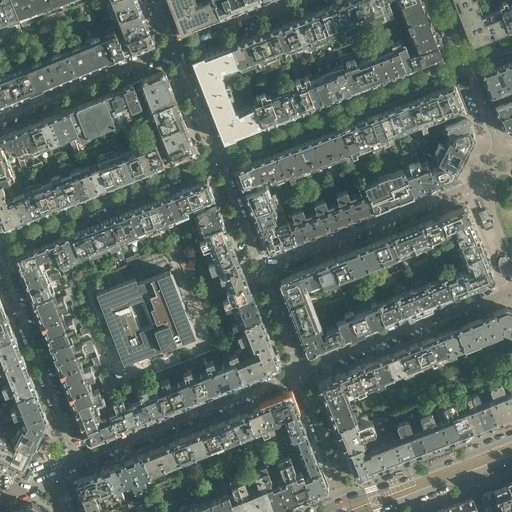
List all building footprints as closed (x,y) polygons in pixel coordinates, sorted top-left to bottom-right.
[(18,14),(12,0),(0,0),(0,3),(6,19),(18,14)] [(32,21),(23,0),(12,0),(18,14),(22,25),(32,21)] [(43,16),(36,0),(23,0),(32,21),(34,26),(39,24),(37,18),(43,16)] [(54,12),(49,0),(36,0),(43,16),(54,12)] [(77,3),(76,0),(49,0),(54,12),(59,25),(55,26),(57,30),(67,26),(65,22),(71,20),(66,7),(77,3)] [(94,12),(89,0),(76,0),(77,3),(82,16),(85,15),(88,23),(93,21),(90,13),(94,12)] [(136,0),(109,0),(113,9),(136,0)] [(141,10),(137,0),(136,0),(113,9),(117,19),(141,10)] [(219,17),(212,0),(204,0),(195,5),(194,2),(196,2),(195,0),(168,0),(178,23),(181,32),(188,30),(219,17)] [(231,13),(231,12),(225,0),(212,0),(219,17),(231,13)] [(237,0),(225,0),(231,12),(241,8),(237,0)] [(260,1),(259,0),(237,0),(241,8),(260,1)] [(354,22),(346,0),(337,3),(348,31),(352,29),(350,24),(354,22)] [(364,19),(356,0),(346,0),(354,22),(364,19)] [(375,14),(369,0),(356,0),(364,19),(375,14)] [(385,17),(378,0),(369,0),(375,14),(379,13),(381,18),(385,17)] [(393,13),(387,0),(378,0),(385,17),(393,13)] [(424,5),(421,0),(407,0),(398,4),(402,13),(424,5)] [(481,11),(476,0),(453,0),(461,18),(479,11),(481,11)] [(511,28),(511,16),(507,5),(505,0),(503,0),(501,1),(504,7),(500,8),(508,30),(511,28)] [(6,19),(0,3),(0,37),(1,41),(9,38),(2,20),(6,19)] [(351,38),(348,31),(337,3),(329,7),(337,29),(344,47),(353,44),(351,38)] [(424,5),(402,13),(406,23),(427,15),(424,5)] [(337,29),(329,7),(318,11),(327,33),(337,29)] [(508,30),(500,8),(481,16),(479,11),(461,18),(471,45),(508,30)] [(145,20),(141,10),(117,19),(121,29),(145,20)] [(327,33),(318,11),(309,14),(318,36),(327,33)] [(318,36),(309,14),(301,18),(311,45),(315,44),(313,38),(318,36)] [(85,15),(82,16),(75,19),(78,27),(88,23),(85,15)] [(431,25),(427,15),(406,23),(410,33),(431,25)] [(311,45),(301,18),(292,21),(300,43),(305,41),(307,47),(311,45)] [(149,30),(145,20),(121,29),(125,39),(149,30)] [(300,43),(292,21),(283,24),(292,47),(300,43)] [(292,47),(283,24),(275,28),(285,55),(289,54),(287,48),(292,47)] [(435,34),(431,25),(410,33),(413,43),(435,34)] [(285,55),(275,28),(266,31),(274,53),(279,52),(281,57),(285,55)] [(151,44),(153,40),(149,30),(125,39),(119,42),(124,54),(151,44)] [(279,66),(274,53),(266,31),(257,35),(265,57),(270,69),(279,66)] [(119,42),(117,36),(115,32),(105,36),(114,58),(124,54),(119,42)] [(439,45),(435,34),(413,43),(417,52),(417,53),(439,45)] [(265,57),(257,35),(248,38),(258,66),(261,73),(266,71),(261,58),(265,57)] [(361,40),(359,35),(351,38),(353,44),(361,40)] [(114,58),(105,36),(100,38),(99,36),(94,38),(104,62),(114,58)] [(104,62),(94,38),(90,40),(91,42),(85,44),(94,66),(104,62)] [(258,66),(248,38),(240,41),(249,63),(252,62),(254,67),(258,66)] [(249,63),(240,41),(231,44),(240,67),(249,63)] [(413,67),(409,55),(405,45),(401,46),(399,41),(395,42),(406,70),(413,67)] [(406,70),(395,42),(390,44),(393,49),(389,51),(398,73),(406,70)] [(94,66),(85,44),(80,46),(80,44),(75,46),(85,70),(94,66)] [(223,74),(221,70),(238,65),(239,65),(239,67),(240,67),(231,44),(231,45),(230,45),(214,51),(199,57),(192,60),(193,63),(204,90),(208,100),(228,92),(221,75),(223,74)] [(355,50),(353,44),(344,47),(347,53),(355,50)] [(441,57),(442,53),(439,45),(417,53),(417,52),(409,55),(413,67),(425,63),(441,57)] [(85,70),(75,46),(70,48),(71,50),(66,52),(75,74),(85,70)] [(347,53),(344,47),(336,50),(339,56),(347,53)] [(339,56),(336,50),(326,54),(328,57),(329,60),(339,56)] [(398,73),(389,51),(379,55),(388,77),(398,73)] [(75,74),(66,52),(61,54),(60,52),(55,54),(65,78),(75,74)] [(65,78),(55,54),(51,56),(52,58),(47,60),(56,82),(65,78)] [(388,77),(379,55),(370,58),(378,81),(388,77)] [(369,85),(360,62),(356,64),(354,58),(350,60),(360,88),(369,85)] [(378,81),(370,58),(360,62),(369,85),(378,81)] [(56,82),(47,60),(41,62),(41,60),(36,62),(46,86),(56,82)] [(360,88),(350,60),(346,61),(348,67),(344,68),(352,91),(360,88)] [(511,86),(511,64),(511,61),(501,65),(510,87),(511,86)] [(46,86),(36,62),(31,64),(32,66),(27,68),(36,90),(46,86)] [(510,87),(501,65),(492,68),(492,69),(501,91),(510,87)] [(36,90),(27,68),(22,70),(21,68),(17,70),(26,94),(36,90)] [(352,91),(344,68),(334,72),(342,95),(352,91)] [(501,91),(492,69),(484,72),(483,72),(482,74),(495,106),(511,99),(511,92),(511,91),(502,95),(501,91)] [(26,94),(17,70),(12,72),(13,74),(8,76),(17,98),(26,94)] [(145,90),(168,81),(165,73),(162,71),(133,83),(137,95),(145,91),(145,90)] [(342,95),(334,72),(324,76),(332,98),(342,95)] [(17,98),(8,76),(3,78),(2,76),(0,76),(0,84),(7,102),(17,98)] [(322,102),(314,80),(310,81),(308,76),(303,78),(305,83),(314,106),(322,102)] [(332,98),(324,76),(314,80),(322,102),(332,98)] [(314,106),(305,83),(301,85),(299,80),(295,81),(306,109),(314,106)] [(172,90),(168,81),(145,90),(145,91),(149,99),(172,90)] [(306,109),(295,81),(291,83),(293,88),(289,90),(297,112),(306,109)] [(141,105),(137,95),(133,83),(123,87),(130,105),(130,107),(131,109),(141,105)] [(467,117),(455,86),(455,85),(452,84),(444,88),(452,110),(451,110),(456,121),(467,117)] [(123,87),(110,92),(122,122),(134,117),(131,109),(130,107),(124,110),(123,108),(130,105),(123,87)] [(452,110),(444,88),(434,91),(443,114),(451,110),(452,110)] [(176,99),(172,90),(149,99),(152,109),(176,99)] [(297,112),(289,90),(279,93),(288,116),(297,112)] [(288,116),(279,93),(279,91),(270,95),(271,97),(279,119),(288,116)] [(443,114),(434,91),(425,95),(434,117),(443,114)] [(123,125),(122,122),(110,92),(102,95),(103,95),(76,106),(69,109),(81,139),(82,142),(91,139),(89,133),(113,124),(115,129),(123,125)] [(263,126),(254,103),(254,104),(254,105),(254,106),(254,105),(238,113),(237,109),(235,110),(228,92),(208,100),(220,132),(224,141),(230,138),(235,136),(262,125),(262,126),(263,126)] [(279,119),(271,97),(266,98),(264,93),(260,95),(271,122),(279,119)] [(271,122),(260,95),(256,96),(258,102),(254,103),(263,126),(271,122)] [(434,117),(425,95),(416,98),(424,121),(434,117)] [(427,127),(424,121),(416,98),(407,102),(416,124),(421,123),(423,128),(427,127)] [(180,111),(176,99),(152,109),(155,116),(152,117),(154,121),(180,111)] [(511,99),(495,106),(499,116),(511,110),(511,99)] [(416,124),(407,102),(401,104),(397,106),(406,128),(416,124)] [(406,128),(397,106),(393,107),(387,110),(396,132),(406,128)] [(81,139),(69,109),(59,113),(69,137),(71,143),(81,139)] [(396,132),(387,110),(378,113),(390,141),(394,140),(392,134),(396,132)] [(509,130),(511,125),(511,110),(499,116),(502,126),(509,130)] [(184,122),(180,111),(154,121),(156,126),(158,125),(161,132),(184,122)] [(69,137),(59,113),(50,117),(59,139),(64,137),(65,139),(69,137)] [(390,141),(378,113),(370,116),(379,139),(383,137),(385,143),(390,141)] [(379,139),(370,116),(360,120),(369,143),(379,139)] [(59,139),(50,117),(40,121),(50,145),(54,143),(53,142),(59,139)] [(467,117),(456,121),(445,125),(449,135),(451,134),(471,127),(467,117)] [(369,143),(360,120),(350,124),(358,147),(369,143)] [(50,145),(40,121),(30,125),(39,147),(45,145),(46,147),(50,145)] [(162,142),(165,141),(188,132),(184,122),(161,132),(153,135),(155,140),(163,137),(164,139),(161,140),(162,142)] [(358,147),(350,124),(341,127),(352,156),(356,154),(354,148),(358,147)] [(39,147),(30,125),(20,129),(29,153),(33,152),(33,150),(39,147)] [(352,156),(341,127),(333,131),(342,153),(345,152),(348,158),(352,156)] [(467,152),(475,137),(471,127),(451,134),(453,139),(451,143),(467,152)] [(29,153),(20,129),(10,133),(17,150),(19,155),(24,153),(25,155),(29,153)] [(342,153),(333,131),(323,134),(332,157),(342,153)] [(192,141),(188,132),(165,141),(168,149),(168,151),(192,141)] [(17,150),(10,133),(0,137),(0,145),(3,144),(5,148),(10,150),(12,149),(13,152),(17,150)] [(332,157),(323,134),(313,138),(322,161),(332,157)] [(322,161),(313,138),(303,142),(312,165),(322,161)] [(424,144),(422,139),(411,143),(414,149),(420,146),(424,144)] [(164,164),(193,152),(195,149),(192,141),(168,151),(168,149),(160,153),(164,164)] [(467,152),(451,143),(448,141),(444,148),(443,148),(443,145),(439,143),(437,147),(462,161),(467,152)] [(164,164),(160,153),(155,142),(145,146),(154,168),(164,164)] [(312,165),(303,142),(294,146),(302,169),(312,165)] [(145,172),(154,168),(145,146),(136,149),(145,172)] [(302,169),(294,146),(284,150),(292,172),(302,169)] [(404,152),(401,146),(397,147),(398,149),(393,151),(395,156),(398,155),(404,152)] [(420,146),(414,149),(409,150),(411,155),(422,151),(420,146)] [(462,161),(437,147),(434,153),(438,155),(441,153),(442,153),(438,162),(444,165),(457,171),(462,161)] [(145,172),(136,149),(126,153),(135,176),(145,172)] [(301,194),(298,187),(292,172),(284,150),(276,153),(284,175),(293,197),(301,194)] [(409,150),(404,152),(398,155),(399,160),(411,155),(409,150)] [(56,161),(53,153),(46,156),(49,164),(56,161)] [(135,176),(126,153),(117,157),(126,179),(135,176)] [(284,175),(276,153),(266,156),(275,178),(284,175)] [(275,178),(266,156),(257,160),(264,179),(269,176),(271,180),(275,178)] [(126,179),(117,157),(108,160),(117,183),(126,179)] [(4,160),(0,161),(0,183),(1,183),(11,179),(9,173),(11,172),(8,164),(6,165),(4,160)] [(117,183),(108,160),(99,164),(107,187),(117,183)] [(264,179),(257,160),(246,164),(254,183),(264,179)] [(436,185),(430,171),(429,167),(421,170),(420,168),(422,166),(420,161),(414,163),(425,189),(436,185)] [(413,194),(406,176),(403,169),(390,175),(389,173),(383,176),(378,163),(359,171),(363,183),(374,210),(413,194)] [(425,189),(414,163),(409,166),(411,171),(413,171),(414,172),(406,176),(413,194),(425,189)] [(107,187),(99,164),(89,168),(98,190),(107,187)] [(254,183),(246,164),(235,168),(244,194),(253,190),(250,184),(254,183)] [(454,178),(457,171),(444,165),(430,171),(436,185),(454,178)] [(98,190),(89,168),(80,172),(89,194),(98,190)] [(89,194),(80,172),(71,175),(79,197),(89,194)] [(79,197),(71,175),(61,179),(70,201),(79,197)] [(70,201),(61,179),(52,183),(61,205),(70,201)] [(216,204),(207,179),(195,184),(202,203),(206,202),(208,207),(216,204)] [(61,205),(52,183),(43,186),(51,209),(61,205)] [(374,210),(363,183),(358,185),(360,191),(360,195),(356,197),(363,214),(374,210)] [(202,203),(195,184),(184,188),(192,207),(202,203)] [(310,190),(308,184),(298,187),(301,194),(302,193),(310,190)] [(51,209),(43,186),(33,190),(42,212),(51,209)] [(269,195),(265,186),(253,190),(244,194),(248,203),(269,195)] [(192,207),(184,188),(175,192),(183,213),(189,211),(189,208),(192,207)] [(42,212),(33,190),(24,194),(24,195),(33,216),(42,212)] [(363,214),(356,197),(352,199),(349,196),(346,190),(341,192),(352,219),(363,214)] [(183,213),(175,192),(166,196),(174,217),(183,213)] [(352,219),(341,192),(336,194),(338,200),(338,204),(333,206),(340,223),(352,219)] [(301,194),(293,197),(291,197),(294,203),(305,199),(302,193),(301,194)] [(33,216),(24,195),(15,198),(24,220),(33,216)] [(270,195),(269,195),(248,203),(252,213),(273,204),(274,204),(270,195)] [(174,217),(166,196),(156,200),(164,221),(174,217)] [(24,220),(15,198),(7,202),(15,223),(24,220)] [(15,223),(7,202),(6,199),(2,201),(3,203),(0,204),(0,217),(3,226),(4,226),(6,226),(6,227),(15,223)] [(340,223),(333,206),(329,208),(326,205),(324,199),(319,201),(329,228),(340,223)] [(165,221),(164,221),(156,200),(147,204),(156,225),(165,221)] [(329,228),(319,201),(313,203),(316,209),(315,213),(311,215),(318,232),(329,228)] [(156,225),(147,204),(137,207),(146,229),(156,225)] [(220,214),(216,204),(208,207),(195,212),(199,221),(199,222),(220,214)] [(275,220),(274,215),(275,215),(274,211),(276,210),(273,204),(252,213),(257,227),(272,222),(275,220)] [(146,229),(137,207),(128,211),(136,233),(146,229)] [(454,224),(470,218),(466,208),(462,207),(439,216),(446,234),(449,232),(450,229),(450,228),(455,226),(454,224)] [(318,232),(311,215),(307,216),(304,214),(302,208),(296,210),(307,236),(318,232)] [(492,225),(486,209),(478,212),(484,228),(492,225)] [(307,236),(296,210),(291,212),(293,218),(293,222),(289,224),(296,241),(307,236)] [(136,233),(128,211),(118,215),(127,236),(136,233)] [(206,230),(224,223),(220,214),(199,222),(199,221),(197,222),(201,232),(206,230)] [(127,236),(118,215),(109,219),(117,240),(127,236)] [(446,234),(439,216),(424,222),(431,239),(439,236),(440,238),(447,236),(446,234)] [(477,234),(470,218),(454,224),(455,226),(458,232),(455,234),(458,242),(477,234)] [(117,240),(109,219),(99,222),(108,244),(117,240)] [(108,244),(99,222),(90,226),(98,248),(108,244)] [(276,232),(274,229),(275,229),(272,222),(257,227),(262,240),(272,236),(271,234),(276,232)] [(431,239),(424,222),(406,229),(414,249),(420,247),(419,245),(431,240),(431,239)] [(228,234),(224,223),(206,230),(209,239),(205,238),(199,240),(201,245),(228,234)] [(296,241),(289,224),(289,223),(275,229),(274,229),(276,232),(277,236),(281,247),(296,241)] [(98,248),(90,226),(80,230),(89,252),(98,248)] [(414,249),(406,229),(389,236),(396,254),(408,249),(408,252),(414,249)] [(89,252),(80,230),(71,233),(79,255),(89,252)] [(79,255),(71,233),(61,237),(70,259),(79,255)] [(233,246),(228,234),(201,245),(203,250),(209,248),(212,244),(215,253),(233,246)] [(483,251),(477,234),(458,242),(460,247),(463,246),(464,250),(461,251),(464,258),(483,251)] [(281,247),(277,236),(273,238),(272,236),(262,240),(267,252),(281,247)] [(397,254),(396,254),(389,236),(375,242),(382,260),(397,254)] [(70,259),(61,237),(52,241),(57,253),(61,263),(70,259)] [(57,253),(52,241),(33,248),(38,261),(57,253)] [(382,260),(375,242),(360,247),(367,266),(382,260)] [(156,253),(152,245),(142,248),(146,257),(156,253)] [(237,257),(233,246),(215,253),(218,261),(214,260),(208,262),(210,267),(237,257)] [(367,266),(360,247),(345,253),(352,272),(367,266)] [(38,261),(33,248),(30,249),(17,254),(16,257),(20,267),(37,260),(37,261),(38,261)] [(146,257),(142,248),(133,252),(136,259),(136,261),(146,257)] [(489,267),(483,251),(464,258),(467,266),(470,265),(473,271),(474,273),(489,267)] [(136,259),(133,252),(124,256),(126,263),(136,259)] [(352,272),(345,253),(330,259),(337,278),(352,272)] [(241,269),(237,257),(210,267),(212,272),(218,270),(220,267),(224,275),(241,269)] [(429,264),(426,258),(419,261),(421,267),(429,264)] [(496,261),(500,275),(507,272),(511,272),(507,258),(496,261)] [(337,278),(330,259),(315,265),(321,280),(322,284),(337,278)] [(41,271),(37,261),(37,260),(20,267),(24,277),(41,271)] [(421,267),(419,261),(412,264),(414,270),(421,267)] [(431,270),(429,264),(421,267),(424,273),(431,270)] [(321,280),(315,265),(296,273),(300,283),(301,282),(304,281),(306,285),(307,285),(321,280)] [(424,273),(421,267),(414,270),(417,276),(424,273)] [(492,280),(493,277),(493,278),(494,277),(493,277),(489,267),(474,273),(473,271),(468,273),(467,272),(466,271),(462,273),(468,290),(469,289),(470,288),(471,289),(492,280)] [(252,294),(247,283),(245,279),(241,269),(224,275),(219,277),(222,284),(227,282),(228,286),(230,289),(233,298),(229,297),(223,300),(225,305),(252,294)] [(394,278),(404,273),(403,269),(388,275),(390,279),(394,278)] [(468,290),(462,273),(461,270),(454,273),(455,275),(447,279),(453,296),(468,290)] [(50,281),(46,271),(42,272),(41,271),(24,277),(28,289),(50,281)] [(133,312),(126,315),(129,321),(131,327),(138,325),(140,330),(153,325),(162,348),(162,347),(194,335),(170,271),(137,283),(135,279),(142,298),(129,303),(133,312)] [(302,285),(301,282),(300,283),(296,273),(280,279),(279,282),(283,293),(302,285)] [(453,296),(447,279),(445,274),(439,276),(440,279),(428,283),(436,303),(453,296)] [(386,281),(390,279),(388,275),(373,281),(375,285),(379,283),(386,281)] [(396,283),(394,278),(390,279),(386,281),(388,287),(396,283)] [(133,312),(129,303),(142,298),(135,279),(97,293),(110,328),(129,321),(126,315),(133,312)] [(217,286),(215,279),(204,283),(207,290),(217,286)] [(55,293),(50,281),(28,289),(33,301),(52,294),(55,293)] [(359,291),(370,287),(375,285),(373,281),(358,287),(359,291)] [(388,287),(386,281),(379,283),(381,289),(388,287)] [(436,303),(428,283),(427,281),(422,283),(423,285),(411,290),(419,310),(436,303)] [(307,298),(302,286),(302,285),(283,293),(288,305),(307,298)] [(74,297),(70,287),(64,289),(66,295),(68,294),(70,299),(74,297)] [(356,293),(359,291),(358,287),(343,293),(345,297),(356,293)] [(358,297),(371,292),(370,287),(359,291),(356,293),(358,297)] [(419,310),(411,290),(399,295),(398,293),(392,295),(393,298),(400,317),(419,310)] [(219,307),(215,299),(224,295),(222,292),(209,297),(214,309),(219,307)] [(343,298),(345,297),(343,293),(328,299),(330,303),(343,298)] [(344,302),(358,297),(356,293),(345,297),(343,298),(344,302)] [(37,312),(65,301),(63,296),(57,298),(55,301),(52,294),(33,301),(35,306),(37,312)] [(256,306),(252,294),(225,305),(227,310),(233,308),(235,304),(239,313),(256,306)] [(79,309),(77,303),(74,297),(70,299),(72,305),(70,305),(73,311),(79,309)] [(311,310),(307,298),(288,305),(293,317),(311,310)] [(332,308),(344,302),(343,298),(330,303),(332,308)] [(400,317),(393,298),(382,302),(381,300),(375,302),(384,323),(400,317)] [(61,316),(58,309),(62,309),(67,307),(65,301),(37,312),(40,319),(42,324),(61,316)] [(384,323),(375,302),(375,301),(371,303),(372,306),(363,310),(371,329),(377,326),(384,324),(384,323)] [(260,317),(256,306),(239,313),(242,320),(237,320),(231,322),(234,327),(243,323),(260,317)] [(511,331),(511,309),(510,309),(510,308),(509,308),(507,308),(507,307),(506,307),(495,311),(495,312),(493,312),(486,315),(494,334),(501,332),(499,327),(501,326),(501,324),(503,325),(501,329),(502,330),(510,333),(511,331)] [(83,321),(79,309),(73,311),(75,318),(77,317),(79,322),(83,321)] [(316,322),(311,310),(293,317),(297,330),(316,322)] [(371,329),(363,310),(354,313),(352,310),(348,312),(357,335),(364,332),(371,329)] [(357,335),(348,312),(344,314),(345,317),(337,320),(338,325),(344,340),(351,337),(357,335)] [(0,328),(10,325),(8,321),(6,314),(0,316),(0,328)] [(494,334),(486,315),(475,319),(475,320),(471,321),(479,341),(494,334)] [(47,336),(74,324),(72,319),(66,322),(64,324),(61,316),(42,324),(44,328),(47,336)] [(265,329),(260,317),(243,323),(246,331),(237,335),(238,339),(265,329)] [(88,333),(83,321),(79,322),(82,328),(80,329),(82,335),(88,333)] [(162,348),(153,325),(140,330),(138,325),(131,327),(129,321),(110,328),(124,363),(162,348)] [(479,341),(471,321),(470,321),(470,322),(467,323),(456,327),(464,347),(479,341)] [(321,335),(316,322),(297,330),(302,342),(321,335)] [(73,347),(70,340),(67,332),(70,333),(77,330),(74,324),(47,336),(49,342),(49,343),(51,347),(54,355),(56,360),(84,349),(82,343),(73,347)] [(0,341),(14,336),(12,329),(10,325),(0,328),(0,341)] [(344,340),(338,325),(325,330),(324,331),(326,335),(322,337),(321,337),(326,347),(339,342),(344,340)] [(464,347),(456,327),(441,333),(449,352),(453,362),(458,360),(454,350),(464,347)] [(270,342),(265,329),(238,339),(240,344),(249,340),(253,348),(257,347),(270,342)] [(449,352),(441,333),(427,339),(438,367),(444,365),(440,356),(449,352)] [(326,347),(321,337),(322,337),(321,335),(302,342),(306,353),(309,354),(326,347)] [(19,347),(17,342),(14,336),(0,341),(0,353),(0,354),(19,347)] [(223,345),(220,339),(213,341),(216,348),(223,345)] [(438,367),(427,339),(413,344),(420,363),(430,360),(434,369),(438,367)] [(97,357),(91,340),(87,342),(91,352),(89,353),(91,359),(97,357)] [(276,357),(270,342),(257,347),(267,371),(278,367),(279,364),(276,357)] [(229,350),(227,344),(216,348),(219,354),(229,350)] [(420,363),(413,344),(398,350),(410,378),(415,376),(411,367),(420,363)] [(0,367),(23,358),(20,351),(19,347),(0,354),(3,362),(1,363),(1,361),(0,361),(0,367)] [(257,347),(253,348),(252,349),(255,357),(248,360),(254,376),(267,371),(257,347)] [(219,354),(216,348),(205,353),(207,357),(211,355),(211,357),(219,354)] [(79,364),(76,356),(80,357),(86,354),(84,349),(56,360),(59,367),(58,367),(60,371),(79,364)] [(410,378),(398,350),(385,356),(392,375),(401,371),(405,380),(410,378)] [(202,359),(207,357),(205,353),(194,357),(196,363),(203,361),(202,359)] [(254,376),(248,360),(241,362),(237,353),(232,355),(242,381),(254,376)] [(242,381),(232,355),(227,357),(230,365),(224,367),(231,385),(242,381)] [(392,375),(385,356),(370,362),(381,389),(387,387),(383,378),(392,375)] [(102,368),(97,357),(91,359),(94,365),(96,364),(98,370),(102,368)] [(27,369),(25,364),(23,358),(0,367),(0,373),(5,371),(4,370),(6,369),(9,377),(27,369)] [(196,399),(186,373),(183,366),(182,362),(171,367),(173,373),(178,371),(182,375),(185,383),(178,385),(185,404),(196,399)] [(231,385),(224,367),(217,370),(214,362),(209,364),(220,390),(231,385)] [(381,389),(370,362),(356,367),(364,386),(373,382),(377,391),(381,389)] [(65,383),(93,372),(91,366),(84,369),(82,371),(79,364),(60,371),(62,376),(65,383)] [(220,390),(209,364),(205,366),(208,373),(194,379),(191,372),(186,373),(196,399),(220,390)] [(173,373),(171,367),(159,371),(161,375),(165,373),(166,376),(173,373)] [(364,386),(356,367),(343,372),(347,383),(349,388),(350,389),(351,390),(356,389),(358,394),(366,390),(364,386)] [(107,380),(102,368),(98,370),(100,375),(98,375),(101,382),(107,380)] [(490,374),(487,368),(482,370),(476,372),(478,378),(490,374)] [(32,380),(29,373),(27,369),(9,377),(12,384),(10,385),(9,383),(2,386),(4,391),(32,380)] [(464,377),(474,373),(473,369),(458,375),(459,378),(464,377)] [(157,377),(161,375),(159,371),(149,375),(152,381),(158,379),(157,377)] [(88,387),(85,379),(88,379),(95,377),(93,372),(65,383),(68,390),(67,390),(69,394),(88,387)] [(347,383),(343,372),(320,382),(319,384),(322,393),(347,383)] [(452,381),(459,378),(458,375),(444,380),(445,384),(452,381)] [(467,383),(464,377),(459,378),(452,381),(454,388),(467,383)] [(36,391),(34,386),(32,380),(4,391),(6,396),(13,393),(13,392),(15,391),(18,399),(36,391)] [(111,391),(107,380),(101,382),(103,388),(105,387),(107,392),(111,391)] [(431,390),(445,384),(444,380),(429,386),(431,390)] [(185,404),(178,385),(171,388),(168,381),(164,382),(174,408),(185,404)] [(174,408),(164,382),(160,384),(163,391),(157,394),(158,396),(164,412),(174,408)] [(348,405),(345,397),(342,389),(343,389),(345,390),(349,388),(347,383),(322,393),(331,416),(356,406),(355,402),(348,405)] [(511,416),(511,392),(506,395),(504,391),(502,392),(501,390),(503,389),(502,385),(498,383),(494,385),(507,418),(511,416)] [(507,418),(494,385),(490,386),(489,389),(491,394),(493,393),(494,395),(492,396),(493,400),(487,402),(495,423),(507,418)] [(417,395),(429,390),(431,390),(429,386),(415,391),(417,395)] [(74,405),(100,395),(98,390),(93,392),(91,394),(88,387),(69,394),(71,399),(74,405)] [(164,412),(158,396),(149,400),(149,395),(147,389),(142,391),(152,417),(164,412)] [(40,403),(36,391),(18,399),(21,407),(18,406),(11,409),(12,413),(40,403)] [(152,417),(142,391),(136,393),(139,399),(142,402),(133,406),(140,422),(152,417)] [(403,401),(417,395),(415,391),(401,397),(403,401)] [(495,423),(487,402),(482,404),(481,400),(478,401),(478,399),(480,398),(478,394),(474,392),(471,393),(484,427),(495,423)] [(484,427),(471,393),(467,395),(466,398),(467,403),(470,402),(470,404),(468,405),(470,409),(463,411),(472,432),(484,427)] [(94,412),(90,402),(94,403),(103,399),(102,394),(100,395),(74,405),(74,406),(79,418),(94,412)] [(297,411),(292,397),(292,396),(288,395),(271,401),(278,418),(279,418),(285,416),(285,415),(297,411)] [(388,406),(403,401),(401,397),(387,403),(388,406)] [(140,422),(133,406),(125,409),(125,405),(123,399),(118,401),(128,427),(140,422)] [(128,427),(118,401),(112,403),(115,409),(118,412),(110,415),(111,418),(112,419),(117,431),(128,427)] [(279,420),(279,418),(278,418),(271,401),(259,406),(271,436),(276,434),(273,427),(272,426),(271,423),(279,420)] [(472,432),(463,411),(458,413),(456,409),(454,410),(453,408),(455,407),(454,404),(450,402),(447,403),(460,436),(472,432)] [(45,414),(40,403),(12,413),(14,418),(21,415),(23,413),(26,421),(45,414)] [(374,412),(388,406),(387,403),(372,408),(374,412)] [(460,436),(447,403),(442,405),(441,407),(443,412),(445,411),(446,413),(444,414),(446,420),(441,422),(449,441),(460,436)] [(415,454),(401,420),(396,405),(383,410),(384,413),(387,420),(392,433),(363,444),(345,451),(354,475),(358,477),(358,476),(415,454)] [(271,436),(259,406),(247,411),(254,430),(259,428),(260,427),(265,438),(271,436)] [(354,420),(351,412),(358,410),(356,406),(331,416),(335,427),(354,420)] [(449,441),(441,422),(436,424),(433,418),(431,418),(430,416),(433,416),(431,412),(427,410),(424,411),(437,445),(449,441)] [(254,430),(247,411),(232,417),(239,436),(254,430)] [(306,432),(297,411),(285,415),(285,416),(284,418),(292,438),(295,437),(306,432)] [(437,445),(424,411),(419,413),(418,416),(420,420),(422,420),(423,422),(421,422),(423,429),(418,430),(426,450),(437,445)] [(83,430),(108,420),(108,419),(106,416),(100,418),(98,421),(94,412),(79,418),(83,430)] [(387,420),(384,413),(377,416),(380,423),(387,420)] [(39,437),(47,421),(47,420),(47,419),(45,414),(26,421),(27,425),(25,430),(39,437)] [(239,436),(232,417),(217,423),(224,442),(239,436)] [(117,431),(112,419),(111,418),(108,419),(108,420),(83,430),(87,441),(88,441),(90,442),(117,431)] [(426,450),(418,430),(413,432),(411,426),(408,427),(408,425),(410,424),(409,421),(404,419),(401,420),(415,454),(426,450)] [(365,435),(364,433),(367,432),(368,434),(373,433),(374,429),(372,422),(368,420),(363,422),(364,425),(361,426),(360,423),(356,425),(354,420),(335,427),(345,451),(363,444),(361,437),(365,435)] [(224,442),(217,423),(202,430),(209,448),(224,442)] [(32,451),(39,437),(25,430),(18,426),(16,431),(18,432),(13,442),(16,443),(32,451)] [(390,433),(388,428),(378,432),(380,437),(390,433)] [(209,448),(202,430),(186,436),(194,454),(209,448)] [(313,451),(306,432),(295,437),(302,455),(313,451)] [(13,449),(11,446),(3,442),(5,438),(0,435),(0,458),(7,462),(13,449)] [(194,454),(186,436),(171,442),(179,460),(194,454)] [(179,460),(171,442),(156,448),(164,466),(179,460)] [(24,467),(32,451),(16,443),(13,449),(7,462),(20,468),(20,469),(24,467)] [(246,453),(261,447),(260,443),(245,449),(246,453)] [(164,466),(156,448),(141,454),(148,472),(164,466)] [(231,459),(246,453),(245,449),(230,455),(231,459)] [(320,470),(313,451),(302,455),(309,474),(320,470)] [(148,472),(141,454),(133,457),(131,458),(128,459),(140,487),(146,484),(142,475),(148,472)] [(226,461),(231,459),(230,455),(214,462),(216,465),(226,461)] [(310,495),(303,476),(300,470),(293,473),(292,471),(293,469),(288,456),(281,458),(299,500),(310,495)] [(299,500),(281,458),(275,461),(280,474),(282,475),(283,478),(276,480),(287,505),(299,500)] [(140,487),(128,459),(127,460),(125,461),(125,460),(116,464),(124,482),(130,480),(134,489),(140,487)] [(230,485),(224,488),(226,493),(233,511),(247,511),(234,478),(226,461),(216,465),(214,466),(222,483),(228,481),(230,485)] [(203,471),(214,466),(216,465),(214,462),(199,468),(201,471),(203,471)] [(124,482),(116,464),(109,467),(107,468),(104,469),(113,491),(116,490),(118,496),(123,494),(119,484),(124,482)] [(222,483),(214,466),(203,471),(207,480),(213,477),(216,485),(222,483)] [(287,505),(276,480),(270,483),(269,481),(269,479),(264,466),(257,468),(275,510),(287,505)] [(186,478),(201,471),(199,468),(184,474),(186,478)] [(270,511),(275,510),(257,468),(251,471),(256,484),(258,485),(259,487),(252,490),(261,511),(270,511)] [(113,491),(104,469),(103,469),(103,470),(101,470),(93,473),(99,489),(100,492),(106,490),(108,494),(109,493),(111,498),(118,496),(116,490),(113,491)] [(326,486),(320,470),(309,474),(303,476),(310,495),(325,489),(327,486),(326,486)] [(99,489),(93,473),(77,480),(76,480),(75,483),(80,497),(92,492),(99,489)] [(171,484),(186,478),(184,474),(169,480),(171,484)] [(261,511),(252,490),(246,493),(245,491),(246,489),(240,476),(234,478),(247,511),(261,511)] [(156,490),(168,485),(171,484),(169,480),(154,486),(156,490)] [(511,511),(511,495),(508,484),(493,490),(498,503),(496,504),(499,511),(511,511)] [(233,511),(226,493),(220,496),(218,490),(212,493),(214,498),(220,511),(233,511)] [(499,511),(496,504),(498,503),(493,490),(483,494),(482,500),(486,511),(499,511)] [(100,511),(102,511),(96,497),(95,493),(92,492),(80,497),(86,511),(100,511)] [(152,511),(145,494),(126,502),(130,511),(152,511)] [(220,511),(214,498),(203,503),(206,511),(220,511)] [(477,511),(473,498),(463,502),(467,511),(477,511)] [(467,511),(463,502),(452,506),(454,511),(467,511)] [(49,511),(32,503),(26,506),(28,511),(49,511)] [(206,511),(203,503),(191,508),(193,511),(206,511)]
